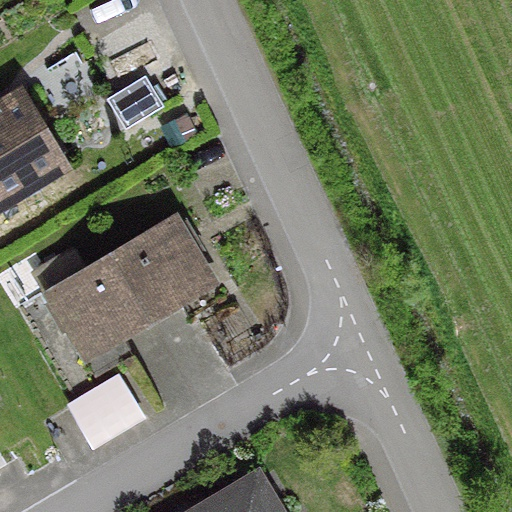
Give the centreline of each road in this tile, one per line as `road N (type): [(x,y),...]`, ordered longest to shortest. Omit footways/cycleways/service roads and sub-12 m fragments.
road 1 (residential): [(203,0),(357,341)]
road 2 (residential): [(70,511),(357,341)]
road 3 (residential): [(357,341),(436,511)]
